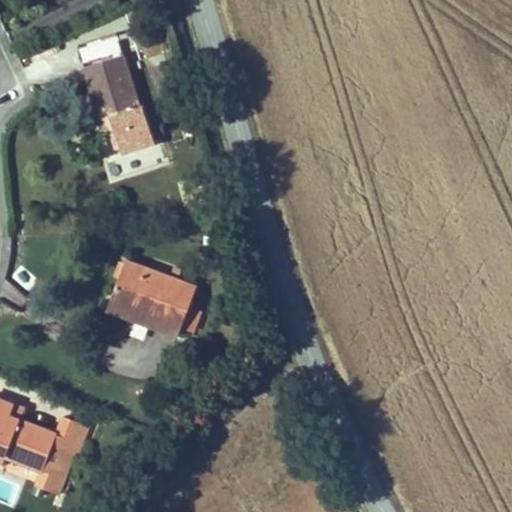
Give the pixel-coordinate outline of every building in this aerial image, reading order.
[(119,65),(81,76),(89,104),(94,123),(106,120),(110,132),(118,162),(157,152),(145,113),(135,115),(119,65)] [(106,120),(94,123),(97,136),(110,132),(106,120)] [(202,293),(135,264),(122,291),(118,300),(155,315),(152,321),(184,335),(202,293)] [(155,315),(118,300),(112,315),(180,343),(184,335),(152,321),(155,315)] [(0,469),(4,471),(44,485),(40,498),(64,507),(71,487),(65,485),(73,462),(80,464),(89,436),(64,427),(57,446),(24,435),(4,427),(8,416),(0,412),(0,469)] [(4,427),(24,435),(29,423),(8,416),(4,427)]
